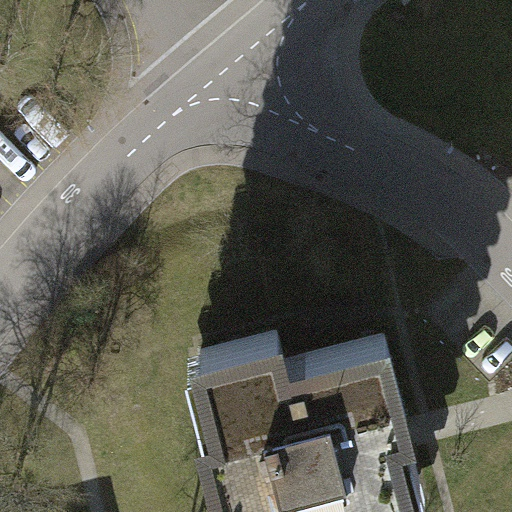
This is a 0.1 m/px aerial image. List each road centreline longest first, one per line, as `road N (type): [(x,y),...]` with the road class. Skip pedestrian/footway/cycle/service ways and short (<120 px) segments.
road 1 (residential): [(511,264),(426,190),(219,75)]
road 2 (residential): [(219,75),(111,171),(0,293)]
